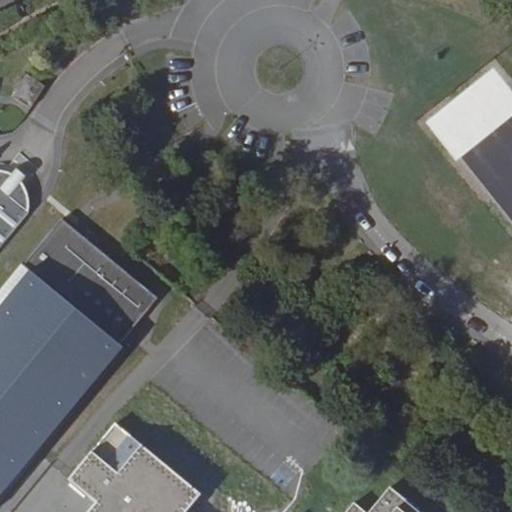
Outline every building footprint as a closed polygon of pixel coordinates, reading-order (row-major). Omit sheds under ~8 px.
[(35,81),(21,103),(30,110),(44,87),(35,81)] [(0,247),(29,213),(30,207),(30,200),(28,194),(26,187),(23,182),(27,177),(17,168),(13,174),(11,173),(7,172),(1,171),(0,170),(0,247)] [(159,299),(62,218),(24,264),(31,270),(40,278),(121,345),(159,299)] [(31,270),(0,307),(0,498),(125,348),(121,345),(40,278),(31,270)] [(117,422),(93,451),(119,473),(143,445),(117,422)] [(93,451),(69,479),(97,502),(88,511),(187,511),(203,494),(143,445),(119,473),(93,451)] [(421,511),(391,486),(369,511),(366,511),(355,502),(346,511),(421,511)]
